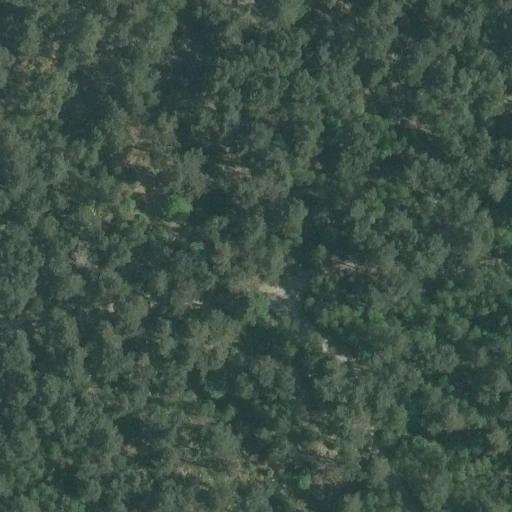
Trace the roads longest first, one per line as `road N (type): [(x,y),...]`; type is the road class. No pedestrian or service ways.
road 1 (track): [(0,329),(172,300),(281,294)]
road 2 (track): [(413,511),(372,440),(355,375),(281,294)]
road 3 (track): [(281,294),(321,273),(511,264)]
